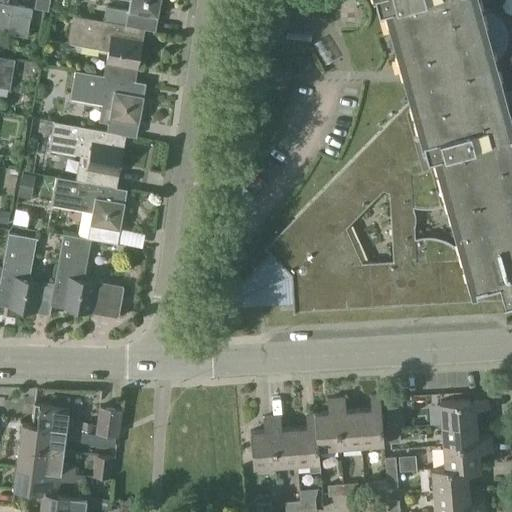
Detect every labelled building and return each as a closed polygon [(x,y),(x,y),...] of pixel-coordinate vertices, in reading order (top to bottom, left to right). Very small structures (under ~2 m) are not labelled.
[(0,0),(0,29),(7,30),(7,32),(19,34),(19,33),(26,35),(32,6),(7,2),(0,0)] [(129,0),(126,23),(140,25),(140,27),(152,29),(154,15),(157,16),(159,0),(129,0)] [(376,0),(379,9),(391,6),(415,96),(267,247),(264,244),(263,245),(270,252),(249,273),(253,282),(251,283),(256,293),(258,292),(262,301),(291,299),(292,309),(294,309),(294,305),(502,293),(503,296),(502,296),(502,297),(511,294),(511,124),(494,57),(498,53),(501,50),(503,46),(505,42),(506,37),(506,32),(505,29),(503,24),(501,20),(498,16),(495,14),(490,11),(486,10),(481,9),(478,0),(376,0)] [(107,49),(102,74),(131,79),(133,66),(136,67),(141,39),(138,38),(140,27),(140,25),(126,23),(72,14),(67,42),(107,49)] [(14,58),(0,55),(0,86),(9,88),(14,58)] [(43,65),(43,98),(60,99),(60,65),(43,65)] [(142,81),(131,79),(102,74),(74,69),(69,97),(111,105),(106,129),(121,132),(121,133),(133,135),(136,122),(138,122),(143,94),(140,94),(142,81)] [(37,104),(34,114),(49,118),(51,107),(37,104)] [(121,132),(106,129),(53,120),(48,148),(79,154),(75,178),(55,175),(112,185),(114,173),(117,173),(122,145),(119,145),(121,133),(121,132)] [(89,223),(87,236),(91,237),(90,237),(117,242),(124,201),(121,200),(123,187),(112,185),(55,175),(50,203),(92,211),(89,223)] [(36,307),(49,309),(54,282),(28,278),(36,236),(8,231),(2,265),(0,276),(0,300),(9,302),(8,304),(35,309),(36,307)] [(83,278),(90,237),(91,237),(87,236),(63,232),(54,282),(49,309),(51,300),(63,302),(63,305),(90,310),(91,308),(118,312),(123,285),(83,278)] [(474,390),(474,397),(487,396),(487,389),(474,390)] [(372,406),(358,407),(361,443),(383,441),(379,392),(371,393),(372,406)] [(343,395),(335,396),(339,445),(361,443),(358,407),(344,408),(343,395)] [(329,409),(314,411),(317,447),(318,446),(339,445),(335,396),(328,396),(329,409)] [(441,422),(477,420),(476,406),(489,405),(488,396),(487,396),(474,397),(439,400),(441,422)] [(39,403),(36,424),(91,431),(93,423),(67,420),(68,409),(68,406),(39,403)] [(98,406),(95,432),(114,434),(118,435),(121,409),(98,406)] [(397,410),(387,411),(388,426),(399,425),(397,410)] [(307,425),(294,426),(297,462),(309,461),(309,471),(320,470),(319,460),(318,446),(317,447),(314,411),(307,411),(307,425)] [(264,428),(250,429),(252,465),(275,463),(271,414),(263,415),(264,428)] [(279,414),(271,414),(275,463),(297,462),(294,426),(280,427),(279,414)] [(442,444),(492,440),(491,433),(478,434),(477,420),(441,422),(442,444)] [(21,422),(18,444),(63,450),(64,437),(90,441),(91,431),(36,424),(21,422)] [(388,426),(389,442),(400,441),(399,425),(388,426)] [(95,432),(91,431),(90,441),(113,444),(114,434),(95,432)] [(444,466),(480,463),(479,449),(493,448),(492,440),(442,444),(444,465),(444,466)] [(18,444),(16,466),(60,471),(75,473),(76,465),(61,463),(63,450),(18,444)] [(97,455),(94,477),(110,479),(113,457),(97,455)] [(384,456),(385,470),(396,469),(395,455),(384,456)] [(433,489),(469,486),(468,472),(481,471),(480,463),(444,466),(444,465),(431,467),(433,489)] [(13,488),(41,491),(41,490),(57,492),(59,480),(82,483),(84,474),(75,473),(60,471),(16,466),(13,488)] [(396,469),(385,470),(386,479),(386,486),(387,486),(397,486),(396,469)] [(371,480),(371,491),(387,489),(387,486),(386,486),(386,479),(371,480)] [(357,481),(342,482),(343,493),(358,492),(357,481)] [(327,484),(328,494),(343,493),(342,482),(327,484)] [(434,510),(484,507),(483,499),(470,500),(469,486),(433,489),(434,510)] [(39,511),(83,511),(85,506),(99,507),(107,508),(108,499),(100,498),(101,497),(86,495),(57,492),(41,490),(41,491),(39,511)] [(315,498),(300,499),(300,510),(315,508),(315,498)] [(388,511),(399,511),(398,498),(388,499),(388,511)] [(285,511),(300,510),(300,499),(284,500),(285,511)] [(271,511),(271,501),(255,503),(256,511),(271,511)]
